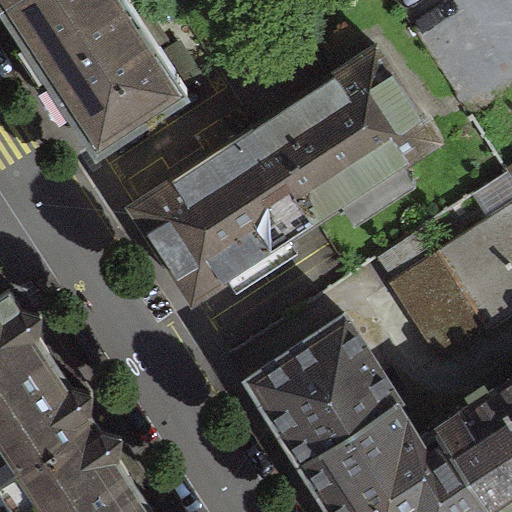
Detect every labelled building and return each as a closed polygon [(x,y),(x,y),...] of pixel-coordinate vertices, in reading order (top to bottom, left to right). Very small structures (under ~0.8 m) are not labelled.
[(12,0),(109,146),(202,85),(146,0),(12,0)] [(387,38),(256,120),(322,225),(453,143),(387,38)] [(256,120),(125,201),(191,306),(322,225),(256,120)] [(511,208),(441,251),(488,321),(511,306),(511,208)] [(441,251),(394,280),(440,350),(488,321),(441,251)] [(0,451),(88,393),(18,286),(0,298),(0,451)] [(300,450),(402,387),(348,302),(247,365),(300,450)] [(511,511),(511,365),(441,411),(504,511),(511,511)] [(300,450),(339,511),(504,511),(441,411),(423,421),(402,387),(300,450)] [(165,511),(88,393),(0,451),(0,482),(19,511),(165,511)]
